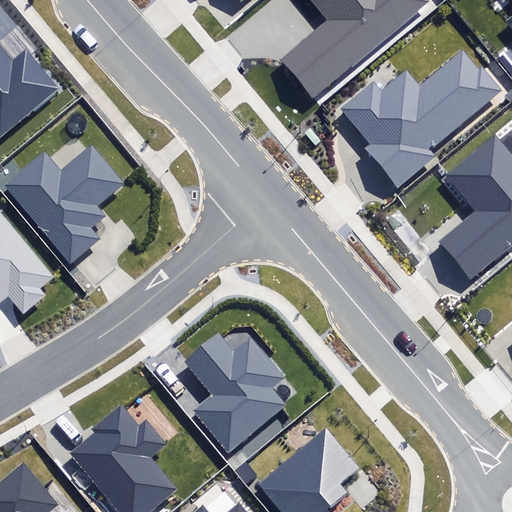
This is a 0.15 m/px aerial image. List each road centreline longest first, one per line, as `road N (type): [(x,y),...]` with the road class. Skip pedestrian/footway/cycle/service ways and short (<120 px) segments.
road 1 (residential): [(264,195),(511,491)]
road 2 (residential): [(0,403),(150,307),(264,195)]
road 3 (residential): [(87,0),(264,195)]
